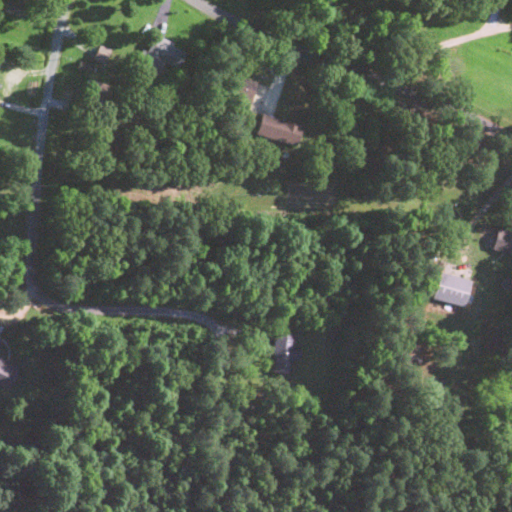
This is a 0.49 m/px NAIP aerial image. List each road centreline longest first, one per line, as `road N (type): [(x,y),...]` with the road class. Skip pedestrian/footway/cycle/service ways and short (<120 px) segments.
road 1 (residential): [(311,31),(194,267),(152,382),(133,511)]
road 2 (residential): [(511,129),(473,101),(238,0)]
